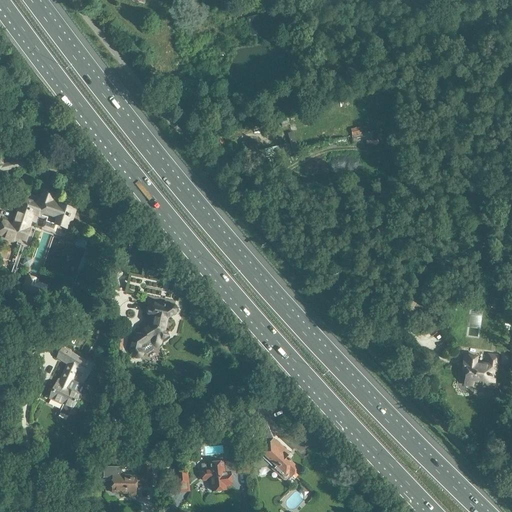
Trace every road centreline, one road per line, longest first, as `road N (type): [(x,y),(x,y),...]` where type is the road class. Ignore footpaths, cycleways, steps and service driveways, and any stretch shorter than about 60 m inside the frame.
road 1 (motorway): [(486,511),(244,259),(35,0)]
road 2 (motorway): [(0,0),(214,277),(431,511)]
